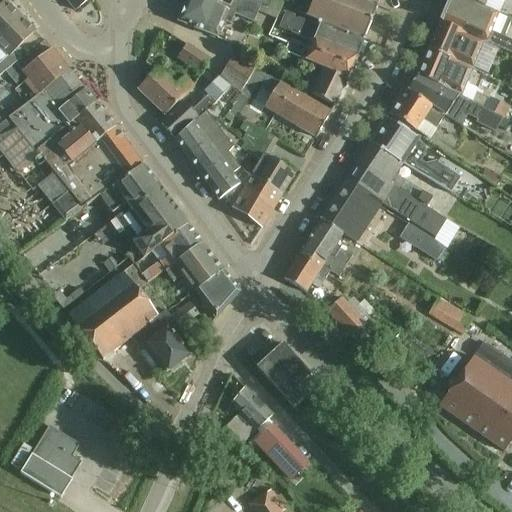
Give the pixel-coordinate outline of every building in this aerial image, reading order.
[(63,0),(74,12),(88,0),(63,0)] [(186,0),(177,23),(196,31),(217,40),(224,23),(230,25),(234,16),(253,23),(257,13),(276,21),(279,14),(276,13),(267,9),(267,10),(243,0),(232,0),(229,8),(222,5),(223,0),(186,0)] [(243,0),(267,10),(267,9),(276,13),(279,6),(269,2),(269,0),(243,0)] [(303,0),(298,14),(363,40),(376,7),(359,0),(303,0)] [(462,0),(448,0),(438,24),(482,44),(511,57),(511,43),(503,40),(511,22),(484,10),(484,9),(462,0)] [(462,0),(484,9),(488,0),(462,0)] [(0,35),(19,17),(5,2),(0,6),(0,35)] [(361,43),(342,35),(286,12),(279,30),(314,44),(306,63),(346,79),(361,43)] [(19,17),(0,35),(0,51),(6,57),(0,63),(0,75),(4,71),(6,73),(26,56),(25,55),(20,59),(14,52),(34,32),(19,17)] [(471,71),(480,49),(482,44),(438,24),(427,51),(471,71)] [(177,59),(200,74),(209,60),(186,45),(177,59)] [(23,84),(35,98),(68,73),(50,50),(32,64),(26,56),(6,73),(20,87),(23,84)] [(427,51),(415,78),(460,98),(465,85),(469,84),(473,76),(470,72),(471,71),(427,51)] [(233,56),(219,80),(230,88),(240,94),(241,95),(248,101),(259,84),(273,94),(264,110),(315,139),(330,114),(279,84),(255,69),(233,56)] [(136,92),(140,95),(163,118),(184,97),(194,86),(184,76),(174,87),(156,71),(136,92)] [(321,71),(310,96),(315,98),(333,107),(345,82),(327,74),(321,71)] [(35,98),(35,99),(9,120),(15,128),(20,134),(80,89),(68,73),(35,98)] [(415,78),(405,92),(460,128),(466,116),(476,122),(475,124),(494,134),(497,128),(501,120),(502,119),(470,103),(460,98),(415,78)] [(183,103),(159,125),(174,142),(207,113),(206,113),(230,88),(219,80),(204,93),(208,98),(192,113),(183,103)] [(34,152),(93,106),(82,92),(80,89),(20,134),(34,152)] [(457,132),(460,128),(458,126),(405,92),(404,94),(389,117),(414,134),(415,131),(429,140),(442,122),(457,132)] [(240,94),(229,112),(238,118),(244,107),(248,101),(241,95),(240,94)] [(475,94),(470,103),(502,119),(503,120),(509,109),(488,99),(487,101),(475,94)] [(37,154),(56,176),(112,130),(93,106),(34,152),(36,154),(37,154)] [(207,113),(174,142),(217,203),(223,199),(239,187),(231,176),(239,170),(227,153),(232,149),(207,113)] [(8,121),(0,126),(0,135),(15,128),(9,120),(8,121)] [(501,120),(497,128),(505,132),(509,124),(501,120)] [(386,121),(369,146),(370,147),(402,165),(429,182),(450,195),(460,179),(437,164),(424,168),(419,165),(425,155),(424,147),(417,142),(403,133),(386,122),(386,121)] [(244,144),(240,150),(249,156),(251,157),(254,151),(258,153),(261,151),(264,153),(273,139),(254,126),(253,128),(251,126),(242,139),(241,141),(244,144)] [(68,191),(50,206),(64,223),(83,209),(98,196),(138,164),(116,134),(112,130),(56,176),(68,191)] [(370,147),(356,167),(425,208),(430,200),(394,177),(402,165),(370,147)] [(245,165),(241,172),(250,177),(280,198),(294,177),(277,166),(263,157),(262,156),(264,153),(261,151),(258,153),(254,151),(251,157),(259,162),(254,170),(245,165)] [(158,190),(138,164),(98,196),(115,221),(158,190)] [(356,167),(344,185),(368,200),(367,203),(378,210),(381,205),(434,238),(445,221),(425,208),(356,167)] [(500,181),(485,169),(479,176),(495,188),(500,181)] [(239,187),(223,199),(230,210),(259,229),(268,217),(280,198),(250,177),(243,189),(239,187)] [(331,205),(366,228),(378,210),(367,203),(368,200),(344,185),(331,205)] [(186,227),(158,190),(115,221),(132,245),(126,255),(134,265),(150,253),(186,227)] [(355,245),(366,228),(331,205),(319,223),(342,237),(355,245)] [(319,223),(297,257),(308,265),(313,257),(324,264),(322,268),(330,273),(338,278),(351,258),(335,248),(342,237),(319,223)] [(445,249),(427,237),(407,225),(398,239),(436,263),(445,249)] [(201,246),(186,227),(150,253),(158,263),(140,276),(147,285),(164,272),(201,246)] [(201,246),(164,272),(172,284),(181,277),(193,294),(222,273),(201,246)] [(297,257),(282,280),(304,295),(309,287),(317,292),(330,273),(322,268),(324,264),(313,257),(308,265),(297,257)] [(147,286),(147,285),(140,276),(133,266),(69,313),(102,361),(133,341),(139,350),(170,318),(178,331),(199,316),(190,303),(169,317),(147,286)] [(197,298),(202,303),(214,320),(238,294),(222,273),(193,294),(197,298)] [(340,300),(325,315),(349,340),(363,326),(340,300)] [(436,301),(427,316),(462,336),(471,321),(436,301)] [(158,381),(167,373),(169,376),(186,358),(171,336),(178,331),(170,318),(139,350),(140,351),(145,348),(146,349),(145,350),(159,365),(150,373),(158,381)] [(291,409),(303,398),(306,395),(299,387),(310,377),(282,345),(255,369),(291,409)] [(450,391),(438,408),(504,453),(511,441),(511,386),(508,383),(473,358),(450,391)] [(223,432),(238,445),(240,447),(272,416),(245,390),(231,405),(240,413),(223,432)] [(308,463),(291,446),(272,426),(253,443),(290,481),(308,463)] [(78,446),(61,436),(48,428),(19,475),(59,500),(71,481),(70,480),(80,464),(71,458),(78,446)] [(278,511),(265,494),(247,506),(251,511),(278,511)]
